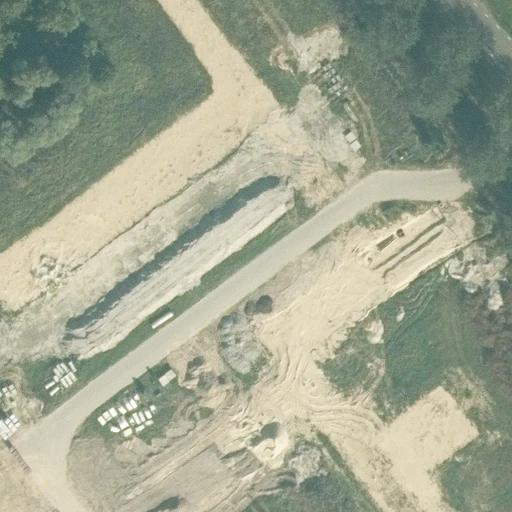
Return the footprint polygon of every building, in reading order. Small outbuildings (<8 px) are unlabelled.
[(219,160),(199,175),(208,186),(216,180),(229,198),(265,171),(251,152),(227,170),(219,160)] [(7,166),(0,171),(0,180),(11,195),(22,187),(40,212),(61,195),(35,160),(14,175),(7,166)] [(265,171),(229,198),(230,199),(231,198),(243,215),(234,222),(243,233),(263,218),(255,208),(279,190),(265,172),(266,171),(265,171)] [(265,220),(245,235),(253,246),(261,240),(274,258),(311,231),(297,212),(272,230),(265,220)] [(311,231),(274,258),(275,259),(276,258),(289,275),(280,282),(288,293),(308,278),(301,268),(324,251),(310,233),(311,232),(311,231)] [(460,235),(442,248),(466,280),(484,267),(460,235)] [(424,260),(448,293),(466,280),(442,248),(425,261),(424,260)] [(424,260),(406,273),(431,306),(448,293),(424,260)] [(117,265),(99,278),(110,294),(100,302),(115,322),(126,314),(122,310),(141,297),(117,265)] [(406,275),(389,288),(413,320),(431,306),(406,273),(405,274),(406,275)] [(50,313),(49,313),(74,346),(92,333),(96,337),(106,329),(91,309),(80,317),(68,301),(51,314),(50,313)] [(49,313),(32,326),(57,359),(74,346),(49,313)] [(332,338),(318,348),(334,370),(359,352),(366,362),(386,347),(378,336),(369,343),(354,322),(350,325),(349,324),(331,337),(332,338)] [(32,328),(16,340),(40,372),(57,359),(32,326),(31,327),(32,328)] [(484,339),(448,365),(465,387),(489,369),(497,379),(511,367),(511,357),(508,353),(499,359),(484,339)] [(380,380),(358,396),(363,402),(360,405),(371,419),(407,392),(392,372),(401,366),(392,355),(372,370),(380,380)] [(7,359),(0,363),(0,366),(6,375),(14,368),(7,359)] [(190,380),(172,394),(197,427),(198,426),(197,425),(214,412),(202,396),(212,388),(197,368),(187,376),(190,380)] [(26,390),(34,384),(27,374),(19,380),(26,390)] [(510,397),(486,415),(502,437),(511,429),(511,379),(502,387),(510,397)] [(41,393),(34,384),(26,390),(33,399),(41,393)] [(172,394),(155,407),(179,440),(197,427),(172,394)] [(155,407),(140,417),(164,449),(178,439),(179,440),(155,407)] [(2,408),(0,409),(0,435),(14,425),(2,408)] [(140,417),(123,430),(147,462),(164,449),(140,417)] [(59,434),(66,444),(75,437),(67,428),(59,434)] [(102,440),(91,447),(107,468),(117,460),(129,476),(147,462),(123,430),(105,444),(102,440)] [(82,447),(75,437),(66,444),(73,453),(82,447)] [(29,444),(0,466),(0,472),(10,486),(42,462),(29,444)] [(82,476),(91,470),(84,461),(75,467),(82,476)] [(42,462),(10,486),(21,500),(53,476),(42,462)] [(465,469),(429,496),(439,510),(442,508),(445,511),(450,511),(468,498),(476,509),(496,494),(488,482),(479,488),(465,469)] [(91,470),(82,476),(89,486),(98,480),(91,470)] [(53,476),(21,500),(29,511),(34,511),(63,490),(53,476)] [(239,489),(219,505),(224,511),(231,511),(238,507),(241,511),(267,511),(287,497),(274,479),(246,499),(239,489)] [(63,490),(34,511),(64,511),(74,505),(63,490)] [(287,497),(267,511),(297,511),(287,499),(288,498),(287,497)] [(108,511),(112,511),(119,508),(111,498),(103,504),(108,511)] [(509,511),(502,501),(487,511),(509,511)]
